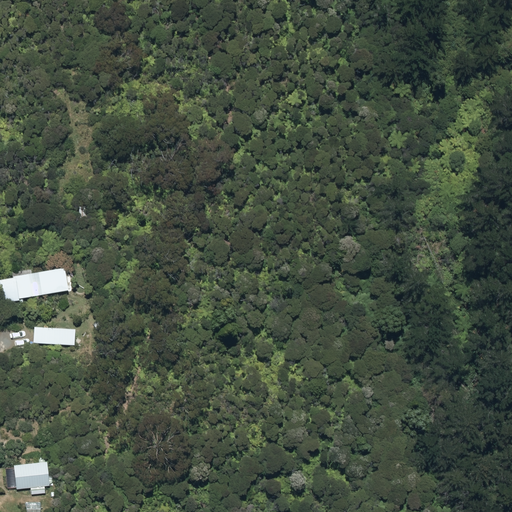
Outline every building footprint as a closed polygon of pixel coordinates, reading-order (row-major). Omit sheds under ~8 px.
[(93,226),(93,209),(79,209),(80,227),(93,226)] [(70,289),(66,266),(1,276),(4,300),(70,289)] [(76,328),(35,326),(34,342),(75,344),(76,328)] [(51,485),(49,460),(15,464),(18,489),(51,485)] [(42,511),(42,502),(25,502),(25,511),(42,511)]
